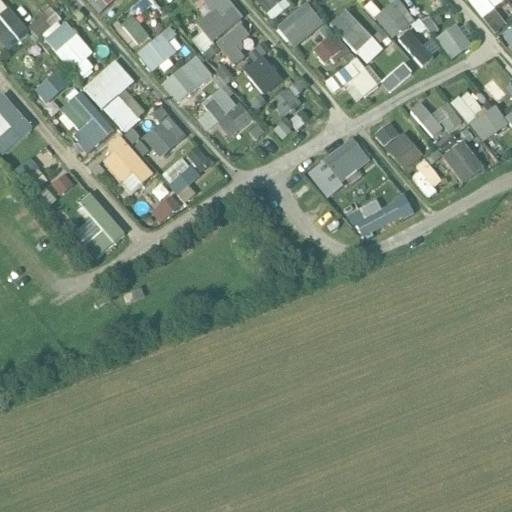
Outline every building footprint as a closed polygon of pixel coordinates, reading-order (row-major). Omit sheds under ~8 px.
[(0,0),(0,43),(7,52),(29,34),(1,0),(0,0)] [(214,16),(189,36),(203,53),(244,19),(228,0),(201,0),(201,1),(214,16)] [(254,0),(273,21),(293,4),(289,0),(254,0)] [(468,0),(495,32),(506,23),(493,8),(503,0),(468,0)] [(409,22),(392,1),(373,17),(391,37),(409,22)] [(293,49),(323,25),(306,4),(276,28),(293,49)] [(85,60),(92,54),(50,7),(30,26),(81,82),(94,70),(85,60)] [(329,26),(367,66),(383,50),(345,10),(329,26)] [(132,17),(121,26),(136,46),(148,37),(132,17)] [(234,68),(245,58),(236,48),(250,36),(240,24),(214,45),(234,68)] [(450,59),(471,46),(456,24),(436,37),(450,59)] [(511,50),(511,25),(500,34),(511,50)] [(136,54),(151,74),(176,55),(167,43),(176,36),(170,28),(136,54)] [(398,43),(422,67),(433,56),(409,32),(398,43)] [(313,52),(332,69),(346,54),(328,37),(313,52)] [(195,56),(162,87),(180,106),(213,74),(195,56)] [(262,57),(244,72),(264,97),(283,81),(262,57)] [(359,61),(326,82),(334,95),(344,88),(355,104),(378,89),(359,61)] [(140,121),(118,97),(134,83),(114,62),(83,90),(125,135),(140,121)] [(404,66),(379,82),(387,93),(412,77),(404,66)] [(34,91),(48,106),(68,86),(54,71),(34,91)] [(478,86),(488,104),(506,94),(496,76),(478,86)] [(295,97),(307,90),(302,81),(271,100),(282,118),(301,106),(295,97)] [(224,86),(202,105),(209,113),(200,121),(208,131),(217,124),(230,140),(253,120),(224,86)] [(465,92),(451,107),(468,123),(482,108),(465,92)] [(0,136),(0,155),(1,157),(33,130),(3,94),(0,96),(0,118),(9,129),(0,136)] [(78,133),(71,139),(87,157),(114,131),(79,94),(59,112),(78,133)] [(420,103),(410,112),(432,139),(443,130),(420,103)] [(433,113),(446,134),(461,125),(448,104),(433,113)] [(483,144),(508,124),(494,106),(468,126),(483,144)] [(168,116),(142,139),(160,160),(186,137),(168,116)] [(397,164),(399,162),(407,171),(422,159),(391,122),(374,136),(397,164)] [(111,156),(101,164),(130,198),(153,178),(119,137),(105,150),(111,156)] [(326,198),(371,163),(352,139),(307,175),(326,198)] [(461,186),(483,170),(462,141),(440,157),(461,186)] [(202,174),(212,164),(196,147),(185,157),(202,174)] [(177,196),(199,177),(183,158),(161,177),(177,196)] [(17,171),(33,190),(46,179),(29,160),(17,171)] [(427,163),(410,177),(427,196),(443,183),(427,163)] [(65,175),(52,186),(61,197),(75,186),(65,175)] [(73,212),(84,224),(72,235),(96,261),(126,235),(91,196),(73,212)] [(172,196),(151,212),(159,223),(180,207),(172,196)] [(379,208),(377,203),(348,214),(358,238),(413,217),(405,198),(379,208)]
